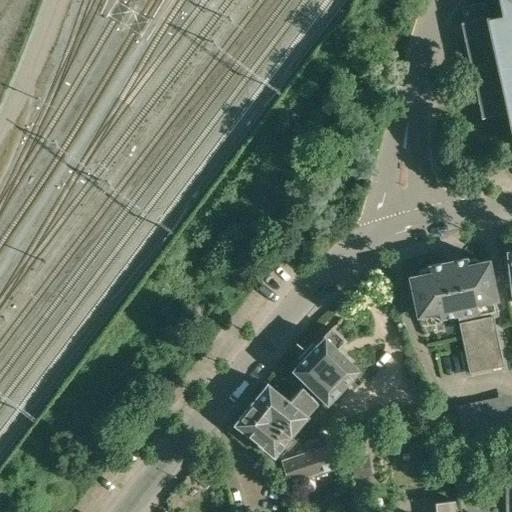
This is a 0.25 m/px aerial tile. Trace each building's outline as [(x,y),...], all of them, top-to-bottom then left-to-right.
[(461,6),(462,7),(464,21),(461,22),(481,117),(505,112),(511,141),(511,0),(484,0),(485,1),(461,6)] [(429,272),(409,276),(417,314),(437,310),(439,316),(457,313),(469,372),(503,365),(493,316),(499,315),(487,259),(467,264),(465,257),(428,265),(429,272)] [(332,328),(292,369),(327,402),(358,369),(337,349),(345,340),(332,328)] [(480,374),(479,388),(503,389),(504,375),(480,374)] [(267,383),(251,403),(290,435),(317,402),(302,387),(290,402),(267,383)] [(484,449),(502,445),(492,396),(474,400),(484,449)] [(331,401),(324,409),(333,420),(320,430),(325,437),(343,429),(337,422),(343,415),(331,401)] [(290,435),(251,403),(234,423),(273,455),(281,446),(286,450),(296,441),(289,435),(290,435)] [(309,444),(311,451),(282,461),(288,483),(337,466),(330,444),(326,446),(324,437),(309,444)] [(206,487),(223,467),(206,452),(189,472),(189,473),(206,487)] [(371,476),(369,455),(350,457),(353,478),(371,476)] [(455,511),(454,500),(435,503),(434,511),(455,511)]
